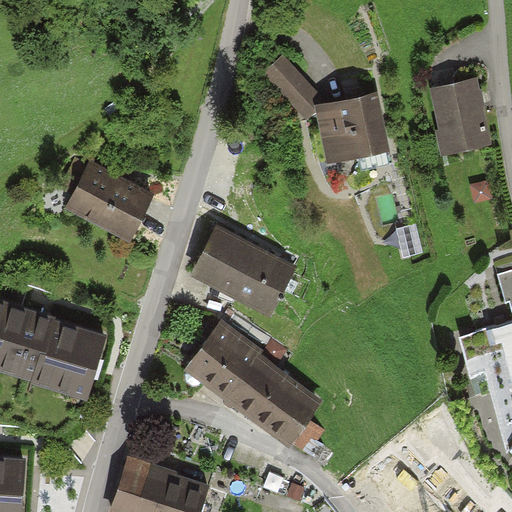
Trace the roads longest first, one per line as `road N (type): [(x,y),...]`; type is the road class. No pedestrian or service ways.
road 1 (residential): [(98,511),(240,0)]
road 2 (residential): [(496,0),(511,144)]
